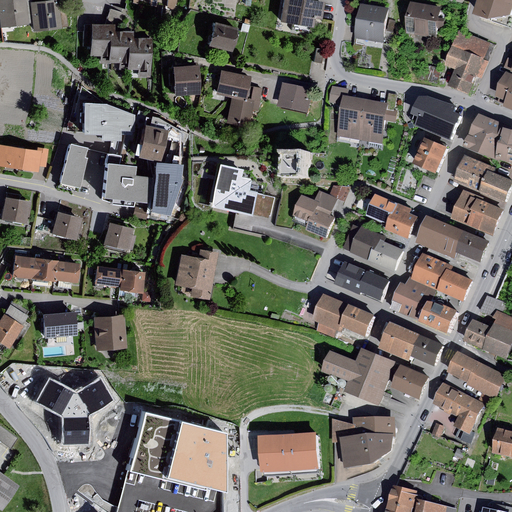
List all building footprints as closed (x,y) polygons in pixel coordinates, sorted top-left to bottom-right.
[(0,0),(0,18),(0,19),(0,26),(25,23),(22,0),(0,0)] [(30,0),(22,0),(25,23),(33,22),(31,1),(30,0)] [(55,0),(35,0),(31,1),(33,22),(34,29),(58,27),(55,1),(55,0)] [(64,0),(55,1),(58,27),(66,26),(64,0)] [(171,0),(169,0),(163,0),(163,7),(170,8),(171,0)] [(322,0),(319,0),(278,0),(275,21),(310,26),(311,17),(319,19),(322,0)] [(511,0),(478,0),(475,15),(489,20),(511,15),(511,10),(511,0)] [(388,7),(361,3),(357,38),(383,41),(388,7)] [(441,7),(411,3),(407,34),(437,38),(441,7)] [(124,13),(108,8),(107,15),(122,19),(124,13)] [(122,19),(107,15),(104,22),(109,22),(109,29),(120,29),(122,19)] [(234,27),(211,21),(205,44),(228,50),(232,35),(234,27)] [(104,22),(87,22),(86,53),(97,54),(109,54),(109,29),(109,22),(104,22)] [(241,22),(239,30),(247,32),(249,25),(241,22)] [(120,29),(109,29),(109,54),(109,62),(118,62),(128,62),(129,36),(129,29),(120,29)] [(457,31),(451,46),(489,61),(495,45),(457,31)] [(148,36),(129,36),(128,62),(128,68),(137,68),(148,68),(148,36)] [(489,61),(451,46),(445,65),(454,68),(448,86),(472,97),(489,61)] [(314,47),(312,61),(320,63),(323,49),(314,47)] [(196,64),(166,65),(168,93),(197,92),(196,64)] [(148,76),(148,68),(137,68),(137,77),(148,76)] [(228,95),(247,99),(250,86),(244,85),(246,75),(217,69),(212,91),(228,95)] [(511,108),(511,74),(506,72),(495,97),(499,98),(498,102),(511,108)] [(314,90),(283,83),(278,106),(310,113),(314,90)] [(96,98),(77,84),(63,130),(94,131),(95,101),(96,98)] [(260,88),(250,86),(247,99),(257,101),(260,88)] [(331,87),(328,102),(341,104),(344,89),(331,87)] [(389,94),(387,103),(387,110),(394,111),(397,95),(389,94)] [(247,99),(228,95),(223,121),(246,126),(250,109),(257,110),(259,101),(257,101),(247,99)] [(361,140),(366,100),(344,97),(338,137),(361,140)] [(431,98),(421,98),(413,115),(419,117),(416,127),(451,142),(462,116),(455,113),(457,107),(431,98)] [(387,103),(366,100),(361,140),(382,143),(385,121),(387,110),(387,103)] [(99,101),(95,101),(94,131),(93,136),(112,137),(113,128),(129,129),(130,114),(99,101)] [(0,107),(0,118),(25,123),(27,113),(0,107)] [(394,111),(387,110),(385,121),(395,123),(397,111),(394,111)] [(147,114),(145,124),(160,128),(158,137),(183,143),(184,134),(154,116),(147,114)] [(502,123),(479,114),(462,147),(499,162),(500,160),(511,163),(511,131),(500,128),(502,123)] [(136,122),(128,153),(152,159),(158,137),(160,128),(145,124),(136,122)] [(448,149),(426,139),(414,165),(437,175),(448,149)] [(81,145),(62,141),(53,182),(75,187),(82,156),(79,156),(81,145)] [(37,150),(0,144),(0,164),(33,170),(34,164),(37,150)] [(37,150),(34,164),(44,166),(47,148),(37,146),(37,150)] [(86,156),(99,156),(99,147),(86,147),(86,156)] [(178,156),(166,153),(163,167),(175,169),(178,156)] [(306,156),(284,155),(284,180),(306,181),(306,156)] [(497,169),(465,157),(455,183),(507,203),(511,190),(511,181),(495,175),(497,169)] [(133,164),(102,160),(98,195),(103,195),(103,199),(108,201),(108,203),(132,205),(132,199),(145,200),(147,176),(132,174),(133,164)] [(239,168),(215,162),(205,205),(247,215),(253,192),(253,190),(245,188),(247,180),(247,179),(246,178),(237,176),(239,168)] [(168,170),(156,167),(150,209),(166,213),(170,201),(164,200),(168,170)] [(351,187),(333,186),(330,195),(338,199),(345,202),(351,187)] [(319,190),(314,201),(318,202),(315,209),(330,216),(338,199),(330,195),(319,190)] [(451,219),(470,227),(481,200),(482,198),(463,190),(451,219)] [(272,197),(253,192),(247,215),(267,220),(272,197)] [(25,199),(0,195),(0,218),(21,222),(22,214),(27,214),(28,207),(24,206),(25,199)] [(314,201),(301,195),(292,215),(309,222),(305,230),(325,239),(335,218),(330,216),(315,209),(318,202),(314,201)] [(374,201),(361,195),(357,207),(370,212),(374,201)] [(399,205),(376,196),(374,201),(370,212),(368,217),(388,226),(386,231),(409,240),(419,218),(411,214),(413,210),(400,204),(399,205)] [(503,209),(481,200),(470,227),(492,236),(503,209)] [(133,206),(131,216),(143,219),(146,209),(133,206)] [(77,216),(53,210),(47,232),(71,238),(73,231),(77,232),(79,223),(76,222),(77,216)] [(490,242),(429,217),(418,244),(457,260),(459,253),(481,263),(490,242)] [(130,226),(104,220),(98,243),(130,251),(134,235),(128,234),(130,226)] [(382,236),(359,226),(359,227),(353,224),(343,248),(350,251),(350,252),(371,261),(380,240),(382,236)] [(380,240),(371,261),(394,271),(403,250),(380,240)] [(194,256),(178,253),(171,283),(188,287),(208,291),(216,252),(196,247),(194,256)] [(28,277),(30,256),(10,254),(7,275),(28,277)] [(449,265),(423,254),(412,279),(438,290),(447,269),(449,265)] [(52,279),(54,259),(30,256),(28,277),(52,280),(52,279)] [(75,262),(54,259),(52,279),(73,281),(75,262)] [(347,263),(338,286),(362,295),(363,294),(383,302),(392,281),(347,263)] [(115,286),(117,268),(92,265),(90,283),(115,286)] [(140,270),(117,267),(117,268),(115,286),(114,288),(117,289),(116,294),(132,296),(132,291),(137,291),(140,270)] [(474,281),(447,269),(438,290),(440,291),(464,302),(474,281)] [(403,284),(392,309),(450,334),(460,311),(435,301),(440,291),(438,290),(412,279),(409,286),(403,284)] [(207,299),(208,291),(188,287),(187,295),(207,299)] [(141,291),(140,300),(151,302),(152,293),(141,291)] [(376,316),(325,295),(315,320),(321,323),(318,331),(337,340),(342,328),(367,338),(376,316)] [(504,302),(487,296),(480,312),(496,317),(500,311),(504,302)] [(4,302),(0,309),(0,313),(20,325),(26,316),(4,302)] [(70,310),(38,313),(40,337),(73,334),(70,310)] [(491,327),(474,320),(463,340),(506,358),(511,346),(511,317),(500,311),(496,317),(491,327)] [(0,313),(0,342),(7,347),(20,325),(0,313)] [(120,313),(90,316),(93,349),(123,346),(120,313)] [(409,362),(412,356),(436,366),(445,345),(389,322),(378,349),(409,362)] [(401,365),(362,348),(345,392),(378,405),(391,374),(396,376),(401,365)] [(330,350),(321,372),(346,382),(355,360),(330,350)] [(508,377),(459,352),(448,373),(469,383),(468,386),(496,401),(508,377)] [(429,376),(401,365),(396,376),(391,388),(419,400),(429,376)] [(330,385),(332,386),(333,386),(335,385),(336,384),(336,383),(336,381),(336,380),(335,379),(334,378),(333,378),(332,377),(331,378),(329,378),(329,379),(328,381),(328,382),(328,384),(329,385),(330,385)] [(89,444),(88,415),(113,400),(101,380),(76,394),(50,380),(38,402),(63,416),(64,444),(89,444)] [(339,388),(340,389),(342,389),(343,388),(344,387),(345,386),(345,384),(345,383),(344,382),(343,381),(342,380),(340,380),(339,381),(338,381),(337,382),(337,384),(336,385),(337,386),(338,388),(339,388)] [(484,405),(444,385),(435,404),(458,417),(454,426),(460,429),(469,434),(484,405)] [(327,394),(329,394),(330,394),(331,393),(332,392),(333,391),(333,390),(333,388),(332,387),(331,386),(330,386),(329,386),(327,386),(326,387),(325,388),(325,389),(325,390),(325,392),(326,393),(327,394)] [(227,435),(146,413),(131,471),(226,496),(227,435)] [(395,417),(353,417),(353,424),(353,435),(394,434),(396,434),(396,433),(397,432),(397,431),(397,430),(397,429),(396,428),(395,417)] [(353,424),(333,419),(332,443),(340,442),(344,469),(371,464),(391,450),(394,434),(353,435),(353,424)] [(445,427),(436,423),(431,433),(440,437),(445,427)] [(0,442),(10,449),(18,438),(0,426),(0,442)] [(511,431),(498,428),(492,453),(511,457),(511,431)] [(469,434),(460,429),(456,438),(471,444),(474,437),(469,434)] [(319,433),(261,437),(263,474),(321,470),(319,433)] [(93,467),(115,480),(127,458),(104,446),(93,467)] [(457,449),(455,455),(463,458),(465,452),(457,449)] [(0,497),(11,482),(0,474),(0,497)] [(487,477),(486,484),(494,485),(495,478),(487,477)] [(393,485),(385,511),(386,511),(412,511),(418,491),(393,485)] [(210,511),(210,497),(179,498),(179,511),(210,511)] [(419,499),(416,511),(455,511),(457,509),(419,499)]
